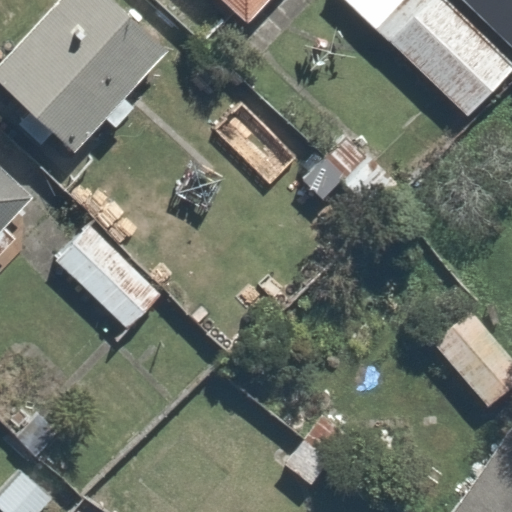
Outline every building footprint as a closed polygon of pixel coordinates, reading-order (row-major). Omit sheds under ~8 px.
[(120,0),(27,0),(0,28),(0,87),(50,136),(152,31),(120,0)] [(232,0),(242,9),(250,0),(232,0)] [(507,47),(453,0),(343,0),(459,102),(507,47)] [(511,0),(474,0),(511,33),(511,0)] [(335,114),(286,164),(342,218),(390,168),(335,114)] [(0,204),(30,168),(0,142),(0,204)] [(79,203),(40,241),(121,323),(159,284),(79,203)] [(511,511),(511,427),(484,409),(417,511),(511,511)] [(27,511),(58,482),(26,450),(0,475),(0,511),(27,511)]
